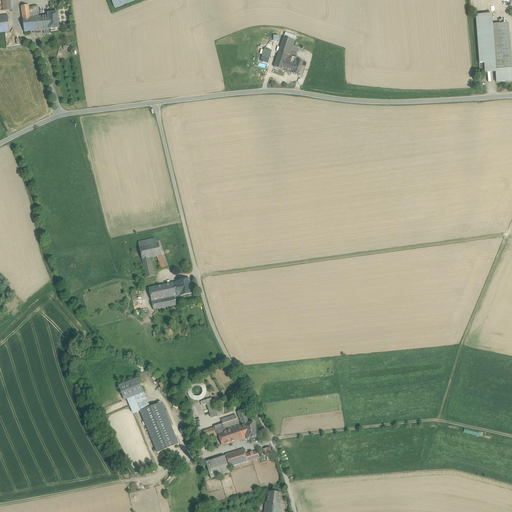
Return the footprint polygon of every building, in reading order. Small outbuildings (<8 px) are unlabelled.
[(10,0),(2,0),(3,11),(11,10),(10,0)] [(28,6),(21,7),(23,19),(30,18),(29,8),(28,6)] [(32,13),(31,8),(29,8),(30,18),(34,18),(38,17),(38,12),(32,13)] [(58,13),(48,14),(48,16),(49,30),(59,29),(58,13)] [(491,14),(476,15),(479,64),(484,63),(495,63),(492,25),(491,14)] [(7,15),(0,16),(0,32),(10,32),(7,15)] [(48,16),(38,17),(34,18),(36,31),(49,30),(48,16)] [(30,18),(23,19),(24,32),(36,31),(34,18),(30,18)] [(492,25),(495,63),(496,70),(506,70),(511,69),(508,24),(492,25)] [(296,42),(284,38),(274,69),(299,77),(304,63),(297,60),(298,57),(291,55),(296,42)] [(261,56),(264,57),(262,61),(268,63),(271,51),(263,49),(261,56)] [(155,239),(138,243),(142,260),(150,258),(157,257),(161,256),(158,243),(157,243),(157,242),(156,242),(155,239)] [(161,256),(157,257),(161,269),(165,267),(161,256)] [(150,258),(142,260),(146,278),(154,276),(150,258)] [(189,279),(177,282),(180,296),(180,297),(193,294),(189,279)] [(177,282),(149,289),(152,302),(174,297),(180,296),(177,282)] [(174,297),(152,302),(154,310),(176,306),(174,297)] [(137,378),(119,386),(124,400),(143,392),(137,378)] [(143,393),(134,397),(140,411),(149,407),(143,393)] [(134,397),(127,399),(133,414),(140,411),(134,397)] [(161,403),(140,411),(157,453),(178,445),(161,403)] [(217,416),(212,403),(209,404),(213,418),(217,416)] [(176,423),(182,421),(177,407),(171,410),(176,423)] [(243,410),(237,412),(242,426),(249,423),(243,410)] [(235,415),(221,420),(224,429),(238,424),(235,415)] [(253,422),(249,423),(242,426),(246,437),(247,440),(258,436),(253,422)] [(242,426),(219,434),(222,445),(246,437),(242,426)] [(244,449),(225,454),(226,456),(227,460),(229,467),(248,462),(245,454),(244,449)] [(257,451),(245,454),(248,462),(260,458),(257,451)] [(224,456),(205,462),(211,479),(230,473),(226,461),(227,460),(226,456),(224,456)] [(281,493),(268,491),(266,502),(280,504),(281,493)] [(266,502),(264,511),(278,511),(280,504),(266,502)]
